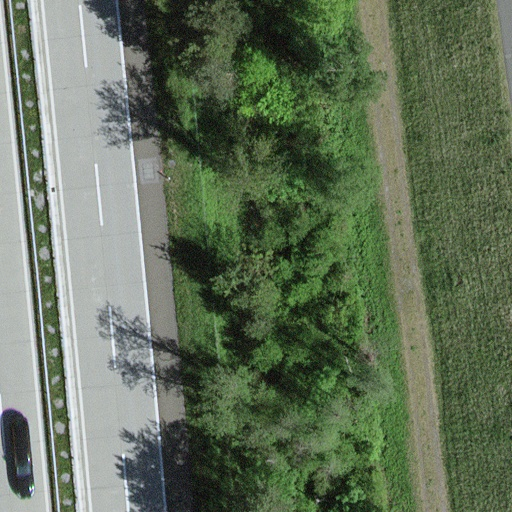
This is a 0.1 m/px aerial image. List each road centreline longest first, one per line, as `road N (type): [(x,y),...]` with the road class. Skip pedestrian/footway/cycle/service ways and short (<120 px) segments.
road 1 (track): [(424,511),(371,0)]
road 2 (motorway): [(124,511),(73,0)]
